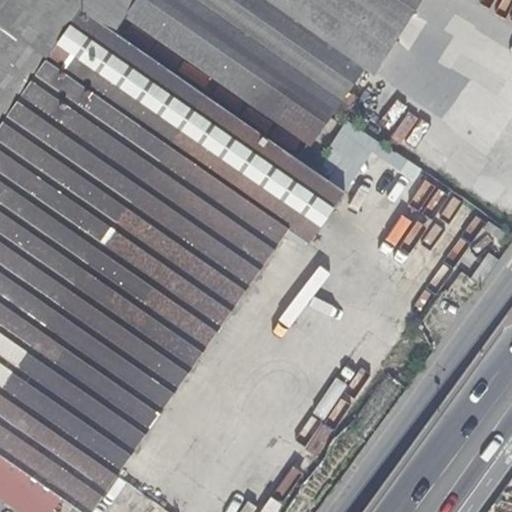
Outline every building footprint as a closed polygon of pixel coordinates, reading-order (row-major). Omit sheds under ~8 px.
[(0,0),(0,126),(23,93),(81,12),(89,17),(101,0),(0,0)] [(416,0),(101,0),(89,17),(115,36),(127,19),(140,0),(264,0),(362,68),(370,74),(416,0)] [(362,68),(264,0),(140,0),(127,19),(217,81),(309,144),(362,68)] [(78,511),(91,511),(226,320),(268,260),(285,235),(307,249),(345,194),(164,69),(115,36),(89,17),(81,12),(23,93),(0,126),(0,502),(14,511),(53,511),(62,500),(78,511)] [(410,180),(417,169),(347,123),(319,165),(350,185),(370,154),(410,180)] [(325,391),(334,399),(355,374),(346,366),(325,391)]
